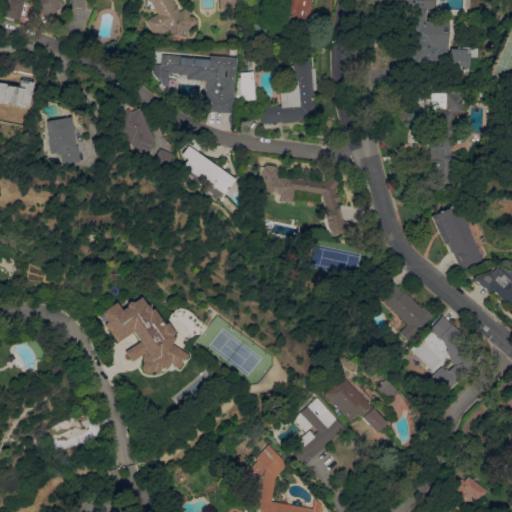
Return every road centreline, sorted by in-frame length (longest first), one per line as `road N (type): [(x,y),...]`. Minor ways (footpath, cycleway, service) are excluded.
road 1 (residential): [(511,353),(456,416),(429,482),(400,511),(153,505),(126,468)]
road 2 (residential): [(372,160),(218,135),(101,68),(0,29)]
road 3 (residential): [(511,343),(399,241),(365,137)]
road 4 (residential): [(126,468),(110,396),(78,336),(49,314),(0,313)]
road 5 (residential): [(349,0),(341,61),(348,110),(365,137)]
road 6 (residential): [(365,137),(378,0)]
